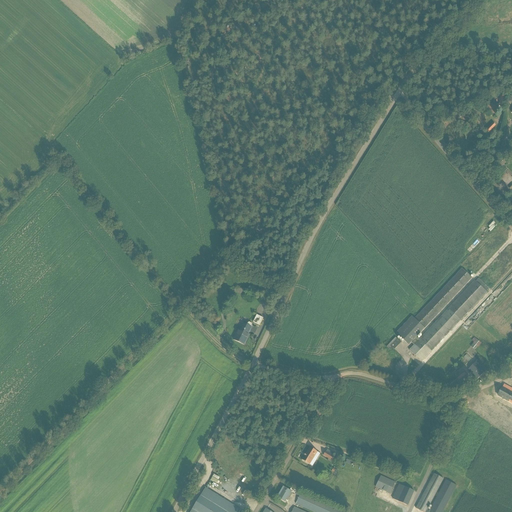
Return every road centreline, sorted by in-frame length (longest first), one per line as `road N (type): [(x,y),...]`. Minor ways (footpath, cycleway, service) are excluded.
road 1 (track): [(0,493),(387,93),(397,92)]
road 2 (unclassified): [(252,365),(312,233),(400,89)]
road 3 (track): [(252,365),(170,294),(47,145)]
road 4 (track): [(392,93),(312,2),(252,93),(231,67),(202,61)]
road 5 (unclassified): [(511,227),(400,89)]
road 6 (unknown): [(511,265),(398,386)]
road 7 (unclassified): [(174,511),(252,365)]
road 8 (unclassified): [(256,511),(338,375)]
road 9 (unclassified): [(400,89),(483,0)]
road 10 (unclassified): [(338,375),(455,401)]
road 11 (unclassified): [(455,401),(409,511)]
